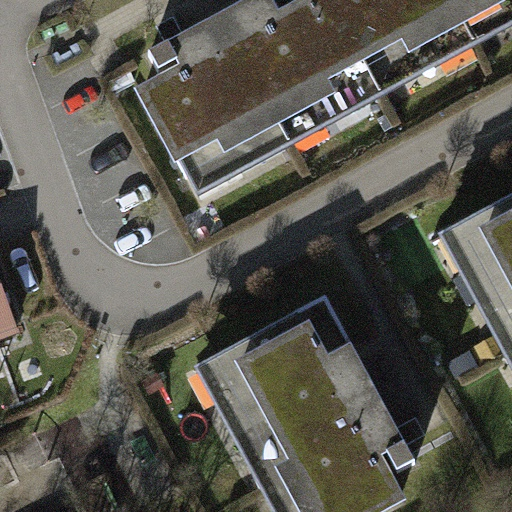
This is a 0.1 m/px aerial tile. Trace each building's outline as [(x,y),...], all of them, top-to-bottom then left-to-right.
[(342,0),(224,0),(129,50),(197,188),(392,92),(342,0)] [(511,0),(342,0),(392,92),(511,27),(511,0)] [(511,190),(457,220),(511,321),(511,190)] [(4,248),(0,249),(0,351),(39,336),(4,248)] [(323,296),(212,355),(295,511),(384,511),(402,503),(327,362),(352,350),(323,296)] [(0,389),(8,386),(0,369),(0,389)]
